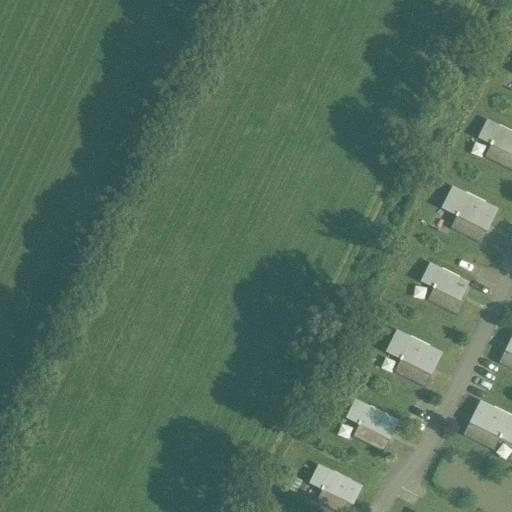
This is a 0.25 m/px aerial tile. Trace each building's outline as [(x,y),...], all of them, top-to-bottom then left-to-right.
[(488,123),(480,139),(490,144),(489,146),(489,147),(484,158),(511,172),(511,133),(486,120),(486,121),(488,123)] [(454,189),(444,209),(456,215),(455,218),(450,230),(480,245),(488,230),(486,228),(495,210),(497,211),(498,210),(452,187),(451,188),(454,189)] [(431,266),(423,282),(433,288),(432,290),(426,302),(458,317),(465,302),(459,298),(466,283),(468,285),(469,284),(429,264),(429,265),(431,266)] [(398,333),(388,353),(400,359),(399,362),(400,362),(394,373),(425,389),(432,373),(430,372),(439,354),(442,355),(442,354),(396,331),(395,332),(398,333)] [(506,349),(498,364),(511,371),(511,342),(508,350),(506,349)] [(355,401),(346,418),(359,424),(352,438),(383,454),(398,423),(355,401)] [(470,421),(462,436),(493,452),(499,440),(500,440),(501,438),(511,443),(511,417),(480,401),(479,402),(482,404),(473,422),(470,421)] [(318,466),(310,482),(322,489),(315,504),(331,511),(349,511),(362,488),(318,466)]
